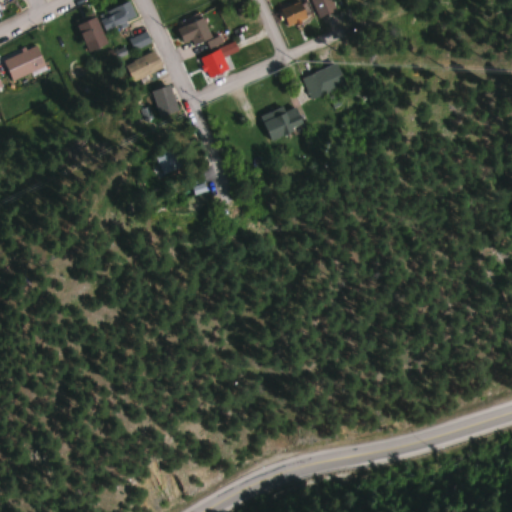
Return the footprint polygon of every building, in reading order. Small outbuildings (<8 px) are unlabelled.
[(309,0),(319,17),(335,9),(330,0),(309,0)] [(134,16),(127,1),(96,15),(103,30),(134,16)] [(287,26),(305,17),(297,1),(279,10),(287,26)] [(87,51),(106,42),(93,15),(74,23),(87,51)] [(182,46),(208,38),(203,19),(176,26),(182,46)] [(134,51),(150,43),(144,32),(129,39),(134,51)] [(227,70),(222,56),(236,50),(233,42),(228,44),(229,45),(197,57),(205,79),(227,70)] [(44,66),(34,45),(1,60),(10,81),(44,66)] [(132,82),(161,68),(152,50),(123,65),(132,82)] [(301,77),(310,98),(344,84),(335,63),(301,77)] [(177,111),(168,84),(150,90),(159,117),(177,111)] [(284,111),(281,105),(259,115),(269,139),(302,124),(294,106),(284,111)] [(169,144),(151,152),(162,173),(179,165),(169,144)]
